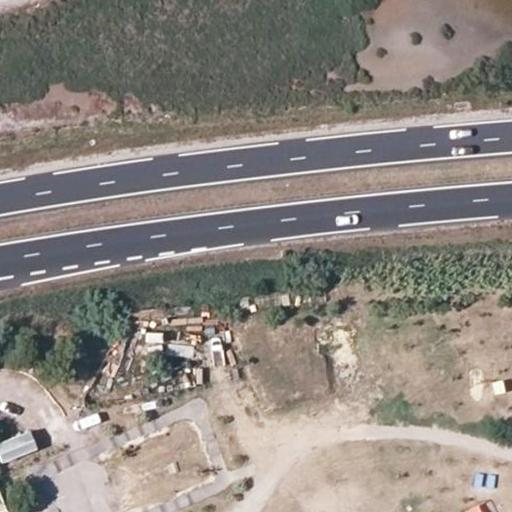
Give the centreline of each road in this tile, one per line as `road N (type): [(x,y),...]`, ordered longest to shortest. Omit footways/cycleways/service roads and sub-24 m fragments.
road 1 (unknown): [(0,395),(29,408),(87,479),(181,448),(438,443),(511,459)]
road 2 (trunk): [(511,129),(115,173),(0,197)]
road 3 (trunk): [(0,261),(321,211),(511,199)]
